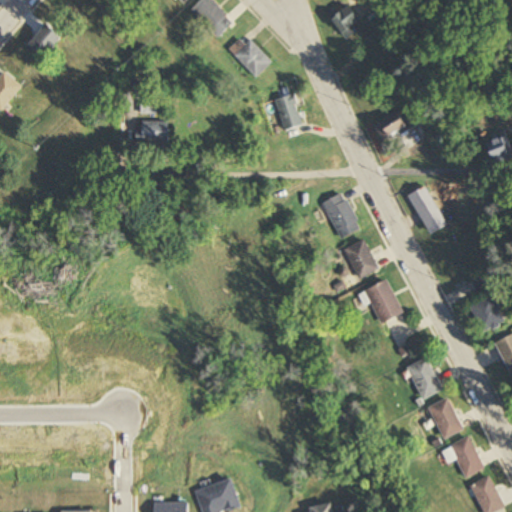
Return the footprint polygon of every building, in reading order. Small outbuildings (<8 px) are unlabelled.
[(220,39),(236,23),(212,0),(203,0),(192,12),(220,39)] [(343,38),(361,32),(354,9),(336,14),(343,38)] [(41,60),(62,39),(48,25),(27,46),(41,60)] [(274,62),(251,40),(245,46),(240,41),(230,51),(258,79),(274,62)] [(0,111),(23,88),(6,72),(0,78),(0,111)] [(286,131),(304,125),(294,94),(276,100),(286,131)] [(387,143),(414,125),(403,110),(377,128),(387,143)] [(138,143),(171,143),(171,122),(143,122),(143,130),(138,130),(138,143)] [(496,163),(511,158),(511,149),(508,135),(489,141),(496,163)] [(410,197),(432,236),(449,227),(427,187),(410,197)] [(324,204),(340,241),(363,230),(346,193),(324,204)] [(346,251),(360,282),(381,271),(367,241),(346,251)] [(499,286),(490,270),(472,280),(480,296),(499,286)] [(383,326),(406,315),(390,281),(367,292),(383,326)] [(486,334),(507,324),(494,297),(473,308),(486,334)] [(511,336),(496,344),(511,375),(511,336)] [(409,369),(425,402),(445,392),(429,359),(409,369)] [(466,431),(450,399),(430,410),(446,441),(466,431)] [(473,439),(444,451),(449,465),(459,461),(467,480),(487,472),(473,439)] [(504,511),(507,511),(494,477),(474,485),(483,511),(504,511)]
